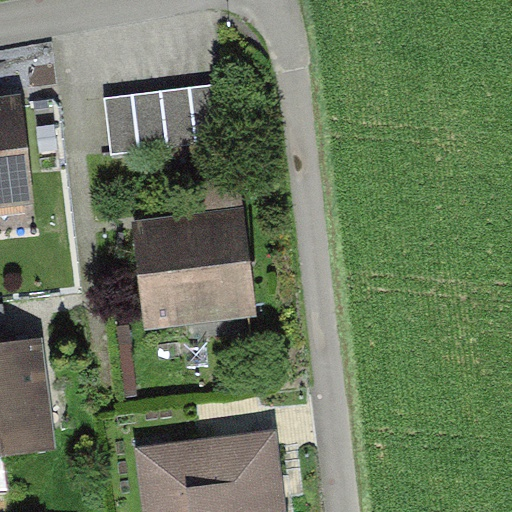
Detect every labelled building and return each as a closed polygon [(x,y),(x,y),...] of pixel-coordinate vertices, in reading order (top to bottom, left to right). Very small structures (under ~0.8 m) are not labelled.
[(222,94),(104,106),(110,163),(228,151),(222,94)] [(0,110),(0,220),(40,215),(25,107),(0,110)] [(127,235),(141,341),(251,327),(237,221),(127,235)] [(0,464),(51,459),(38,355),(0,359),(0,464)] [(278,511),(270,439),(134,455),(140,511),(278,511)]
